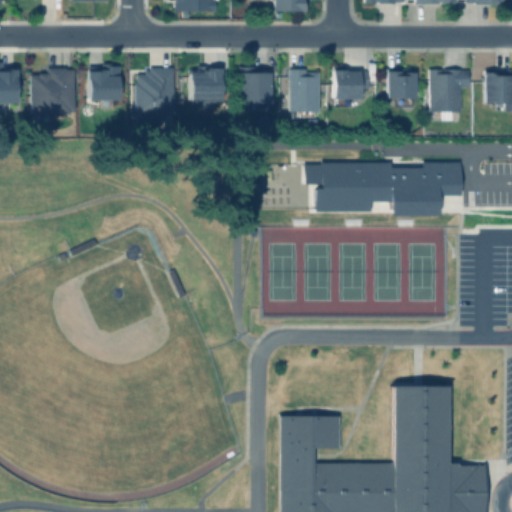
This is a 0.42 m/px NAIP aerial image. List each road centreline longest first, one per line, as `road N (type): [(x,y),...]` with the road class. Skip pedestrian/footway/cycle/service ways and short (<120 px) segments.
road 1 (residential): [(227,34),(511,36)]
road 2 (residential): [(0,33),(227,34)]
